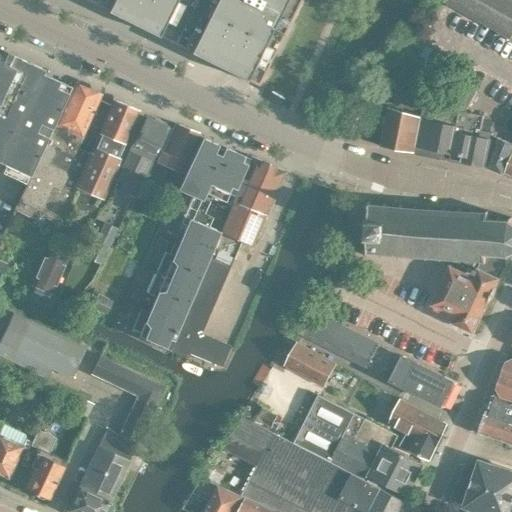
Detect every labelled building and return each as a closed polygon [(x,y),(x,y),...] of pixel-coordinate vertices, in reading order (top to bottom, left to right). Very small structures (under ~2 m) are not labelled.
[(258,85),(300,0),(87,0),(108,10),(107,11),(158,36),(159,35),(190,51),(190,52),(246,80),(247,79),(258,85)] [(511,0),(445,0),(445,1),(510,38),(511,35),(511,0)] [(0,48),(0,162),(30,176),(71,87),(45,75),(42,74),(44,70),(28,62),(20,59),(20,58),(0,48)] [(426,90),(421,117),(415,146),(416,146),(474,157),(473,164),(474,164),(484,166),(486,166),(492,133),(491,132),(491,133),(489,132),(480,131),(483,120),(484,115),(465,111),(476,91),(459,81),(451,95),(426,90)] [(45,219),(58,224),(85,161),(74,156),(101,95),(73,83),(71,87),(30,176),(14,208),(15,208),(16,206),(32,213),(30,218),(33,223),(38,226),(43,223),(45,219)] [(112,99),(66,204),(86,213),(95,207),(99,198),(102,199),(120,158),(118,158),(124,144),(125,144),(139,110),(112,99)] [(415,146),(421,117),(388,106),(381,146),(413,152),(415,146)] [(133,143),(131,148),(139,152),(142,147),(154,153),(166,127),(164,126),(165,123),(155,119),(154,121),(145,117),(133,143)] [(483,120),(480,131),(489,132),(491,121),(483,120)] [(198,132),(174,123),(162,150),(158,148),(129,209),(145,215),(153,198),(145,194),(148,189),(155,192),(167,167),(183,174),(195,150),(190,147),(198,132)] [(487,167),(504,174),(511,153),(511,142),(493,136),(487,167)] [(250,158),(224,147),(223,149),(217,146),(218,145),(204,139),(202,138),(177,189),(191,196),(187,206),(184,205),(176,225),(180,227),(176,237),(179,239),(177,243),(174,242),(169,253),(164,251),(147,293),(155,296),(148,312),(140,308),(131,329),(139,332),(138,336),(169,349),(178,328),(180,324),(185,313),(189,302),(194,292),(198,281),(203,271),(207,260),(212,250),(216,239),(219,232),(220,232),(209,227),(213,218),(204,214),(212,196),(230,204),(250,158)] [(220,232),(219,232),(250,246),(264,215),(265,215),(285,171),(252,157),(232,201),(233,201),(220,231),(220,232)] [(453,258),(453,261),(455,261),(456,258),(467,259),(467,262),(469,262),(469,259),(483,260),(483,262),(485,263),(486,254),(507,255),(507,257),(508,257),(508,254),(511,252),(511,220),(511,217),(509,217),(508,220),(500,219),(500,216),(498,216),(497,219),(488,219),(488,210),(486,210),(486,213),(472,212),(472,209),(470,209),(470,212),(459,212),(459,208),(457,208),(456,211),(444,211),(444,208),(442,208),(442,211),(429,210),(430,207),(427,207),(427,210),(415,209),(415,205),(413,205),(413,208),(402,207),(402,204),(400,204),(399,207),(386,206),(386,203),(383,203),(383,206),(371,205),(372,202),(369,202),(369,205),(365,204),(364,207),(369,207),(368,220),(364,220),(363,222),(368,223),(367,235),(363,235),(362,238),(367,238),(366,250),(362,250),(362,253),(366,253),(366,256),(368,256),(369,253),(381,254),(381,257),(383,257),(383,254),(397,255),(397,258),(399,258),(399,255),(410,255),(410,259),(413,259),(413,256),(425,256),(425,259),(427,260),(427,256),(439,257),(439,260),(441,260),(441,257),(453,258)] [(104,222),(87,257),(98,263),(116,228),(104,222)] [(212,250),(233,259),(237,248),(216,239),(212,250)] [(31,285),(51,294),(68,256),(47,248),(31,285)] [(228,269),(233,259),(212,250),(207,260),(228,269)] [(455,261),(453,261),(433,304),(456,314),(451,323),(474,333),(500,278),(507,262),(506,261),(508,257),(507,257),(507,255),(486,254),(485,263),(483,262),(483,260),(469,259),(469,262),(467,262),(467,259),(456,258),(455,261)] [(224,280),(228,269),(207,260),(203,271),(224,280)] [(224,280),(203,271),(198,281),(219,290),(224,280)] [(219,290),(198,281),(194,292),(214,301),(219,290)] [(87,303),(106,312),(110,302),(97,296),(99,292),(94,289),(87,303)] [(194,292),(189,302),(210,311),(214,301),(194,292)] [(124,302),(119,312),(128,316),(133,305),(124,302)] [(210,311),(189,302),(185,313),(205,322),(210,311)] [(457,382),(310,308),(297,333),(444,407),(457,382)] [(0,338),(0,354),(45,376),(49,366),(71,377),(85,348),(13,313),(0,338)] [(205,322),(185,313),(180,324),(201,332),(205,322)] [(192,354),(201,332),(180,324),(178,328),(179,328),(169,351),(185,357),(188,352),(192,354)] [(192,354),(201,358),(210,337),(201,332),(192,354)] [(201,358),(211,362),(220,341),(210,337),(201,358)] [(279,361),(285,365),(325,387),(338,364),(291,338),(286,346),(293,350),(288,360),(281,357),(279,361)] [(220,341),(211,362),(221,366),(230,345),(220,341)] [(90,373),(136,396),(119,431),(138,440),(164,386),(99,355),(90,373)] [(495,394),(511,399),(511,357),(506,361),(496,388),(499,395),(495,393),(495,394)] [(398,436),(319,394),(294,441),(330,461),(362,478),(365,473),(406,494),(422,462),(392,448),(398,436)] [(511,400),(495,395),(492,396),(487,410),(486,410),(478,433),(511,444),(511,400)] [(73,411),(86,417),(92,404),(79,398),(73,411)] [(399,446),(415,454),(429,460),(447,423),(438,419),(401,398),(389,422),(408,432),(399,446)] [(250,417),(262,424),(263,421),(271,426),(277,416),(269,411),(270,409),(258,403),(250,417)] [(255,468),(241,493),(280,511),(399,511),(404,502),(405,500),(362,478),(330,461),(274,432),(274,433),(243,416),(223,447),(255,468)] [(2,423),(0,427),(0,473),(7,477),(26,438),(24,434),(2,423)] [(37,454),(36,454),(31,465),(35,467),(25,486),(34,491),(36,495),(42,498),(46,497),(49,498),(63,467),(44,457),(46,452),(48,453),(56,437),(52,436),(53,434),(43,430),(43,431),(38,429),(30,445),(39,449),(37,454)] [(106,429),(98,446),(67,510),(71,511),(103,511),(136,443),(106,429)] [(464,507),(479,511),(509,511),(511,507),(511,470),(480,459),(464,507)] [(278,511),(202,475),(183,508),(191,511),(278,511)]
